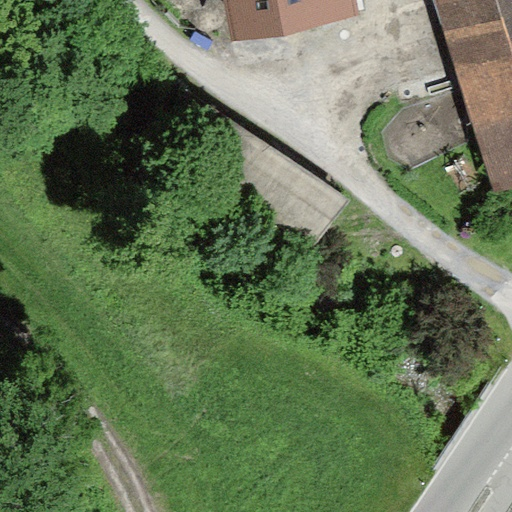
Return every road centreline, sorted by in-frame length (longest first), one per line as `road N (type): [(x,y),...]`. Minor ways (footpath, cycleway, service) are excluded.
road 1 (track): [(511,297),(312,139),(165,52),(131,0)]
road 2 (track): [(146,511),(146,488),(0,287)]
road 3 (tertiary): [(443,511),(511,408)]
